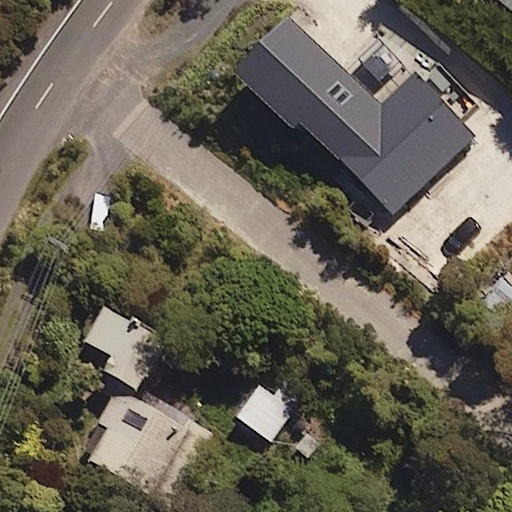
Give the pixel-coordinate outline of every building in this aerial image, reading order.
[(511,0),(499,0),(511,10),(511,0)] [(380,121),(288,37),(234,95),(291,147),(298,139),(395,226),(470,143),(453,127),(410,88),(380,121)] [(163,348),(100,320),(84,356),(112,368),(103,388),(139,404),(163,348)] [(288,410),(256,394),(238,429),(271,445),(288,410)] [(168,511),(204,446),(116,398),(79,465),(163,511),(168,511)]
